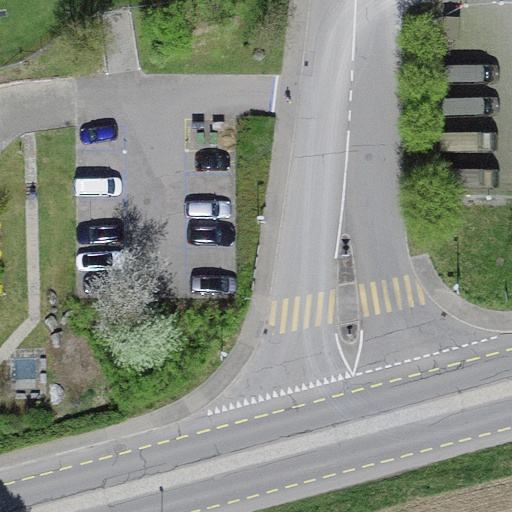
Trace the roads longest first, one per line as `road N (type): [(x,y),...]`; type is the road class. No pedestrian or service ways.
road 1 (residential): [(355,0),(343,192),(360,428)]
road 2 (secondary): [(360,428),(20,511)]
road 3 (secondary): [(511,386),(360,428)]
